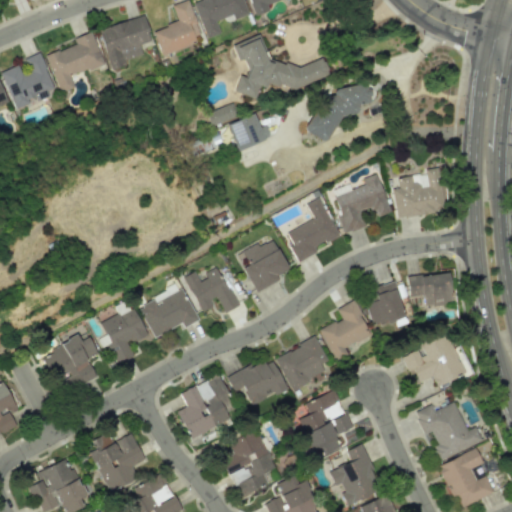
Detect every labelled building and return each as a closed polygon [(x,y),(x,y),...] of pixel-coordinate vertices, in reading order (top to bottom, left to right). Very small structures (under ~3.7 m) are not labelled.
[(151,30),(159,54),(200,39),(186,0),(185,0),(170,5),(176,21),(151,30)] [(199,0),(192,3),(204,38),(218,33),(214,20),(231,15),(232,19),(247,14),(241,0),(199,0)] [(276,0),(247,0),(253,16),(267,10),(265,4),(276,0)] [(141,54),(138,44),(149,41),(142,15),(97,28),(109,70),(124,65),(122,60),(141,54)] [(58,92),(72,87),(68,76),(101,64),(90,31),(72,38),(74,43),(44,54),(58,92)] [(266,62),(256,35),(230,44),(236,60),(242,58),(246,70),(244,77),(237,75),(232,91),(253,98),(256,88),(264,85),(267,77),(271,87),(278,84),(290,88),(327,75),(321,58),(296,67),(284,63),(281,64),(271,60),(266,62)] [(0,71),(0,75),(13,107),(53,91),(38,53),(22,58),(27,72),(20,75),(16,65),(0,71)] [(332,88),(333,100),(312,103),(314,117),(303,119),(306,135),(315,134),(316,140),(334,138),(331,117),(356,113),(354,104),(368,102),(365,83),(332,88)] [(204,113),(209,126),(234,116),(228,103),(204,113)] [(264,124),(256,126),(253,115),(227,122),(234,149),(268,140),(264,124)] [(394,218),(445,210),(442,192),(440,192),(436,167),(421,169),(422,174),(394,178),(396,188),(390,189),(394,218)] [(332,195),(338,215),(335,215),(341,233),(362,226),(358,211),(371,207),(374,218),(388,214),(375,173),(360,178),(362,185),(332,195)] [(295,262),(315,252),(312,247),(336,235),(317,197),(304,204),(311,219),(284,232),(290,245),(287,246),(295,262)] [(286,267),(269,239),(258,246),(256,242),(240,252),(247,264),(240,268),(255,292),(277,279),(274,275),(286,267)] [(197,309),(216,300),(222,312),(235,306),(216,268),(196,278),(192,270),(181,275),(197,309)] [(404,277),(407,297),(420,295),(422,306),(450,302),(446,271),(404,277)] [(402,316),(391,281),(369,288),(372,294),(361,298),(371,327),(402,316)] [(196,320),(179,285),(136,307),(152,337),(180,323),(182,327),(196,320)] [(332,360),(345,354),(342,347),(368,335),(351,300),(334,309),(338,318),(317,328),(332,360)] [(145,334),(130,306),(98,324),(104,335),(96,339),(100,346),(105,344),(116,364),(131,355),(126,344),(145,334)] [(461,374),(443,331),(415,343),(416,348),(399,355),(406,372),(411,370),(415,380),(429,375),(434,385),(461,374)] [(39,354),(52,382),(65,376),(70,389),(94,378),(85,359),(95,355),(85,333),(39,354)] [(273,355),(288,389),(322,373),(318,363),(324,361),(314,338),(273,355)] [(224,376),(231,391),(240,387),(249,405),(284,388),(269,358),(251,368),(248,363),(224,376)] [(178,393),(184,406),(174,411),(188,438),(228,419),(224,412),(232,408),(216,375),(178,393)] [(15,410),(0,380),(0,379),(0,432),(14,426),(8,414),(15,410)] [(348,429),(333,391),(290,408),(311,459),(339,448),(333,435),(348,429)] [(479,440),(472,426),(464,430),(451,401),(431,410),(429,404),(412,412),(422,434),(429,431),(435,444),(431,445),(438,459),(479,440)] [(266,483),(261,473),(272,468),(255,429),(226,442),(230,452),(219,457),(237,496),(266,483)] [(136,477),(130,466),(142,459),(128,432),(112,440),(108,431),(89,441),(93,450),(88,453),(107,491),(136,477)] [(344,504),(377,491),(360,443),(344,449),(349,462),(326,470),(332,486),(337,484),(344,504)] [(459,506),(490,493),(482,475),(473,479),(468,468),(479,463),(473,448),(435,465),(449,497),(454,495),(459,506)] [(34,471),(38,480),(28,484),(38,511),(41,511),(60,505),(62,511),(70,511),(82,508),(78,497),(82,496),(67,458),(34,471)] [(174,511),(178,510),(160,473),(131,488),(136,497),(125,503),(129,511),(174,511)] [(314,511),(302,479),(295,482),(292,475),(273,483),(278,496),(262,502),(265,511),(314,511)] [(390,511),(382,495),(352,509),(353,511),(390,511)]
